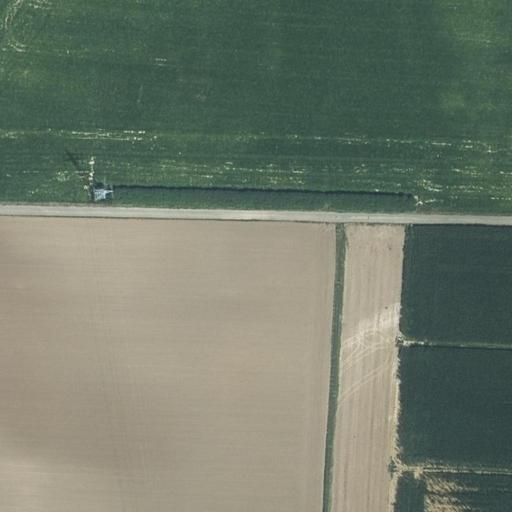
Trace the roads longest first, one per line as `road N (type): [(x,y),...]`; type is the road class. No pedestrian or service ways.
road 1 (track): [(511,221),(0,211)]
road 2 (track): [(340,217),(326,511)]
